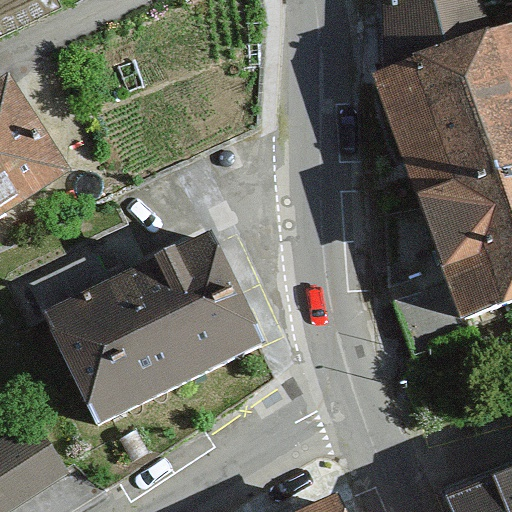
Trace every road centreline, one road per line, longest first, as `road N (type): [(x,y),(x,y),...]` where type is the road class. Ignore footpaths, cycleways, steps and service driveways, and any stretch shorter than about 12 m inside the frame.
road 1 (unclassified): [(310,0),(319,208),(352,390)]
road 2 (residential): [(352,390),(158,511)]
road 3 (unclassified): [(352,390),(403,511)]
